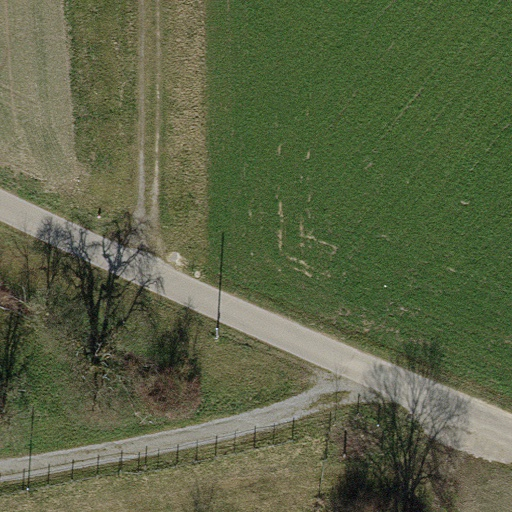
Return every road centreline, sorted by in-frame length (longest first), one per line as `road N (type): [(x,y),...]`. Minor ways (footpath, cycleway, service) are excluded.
road 1 (unclassified): [(0,203),(511,429)]
road 2 (track): [(135,267),(148,214),(152,0)]
